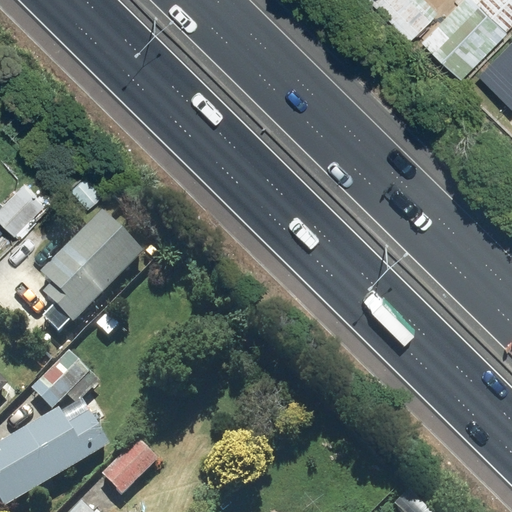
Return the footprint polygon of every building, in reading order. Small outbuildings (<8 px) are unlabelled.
[(497,36),(511,21),(511,0),(473,0),(467,7),(497,36)] [(511,30),(475,69),(509,101),(511,98),(511,30)] [(49,200),(28,180),(0,210),(0,212),(20,231),(49,200)] [(73,324),(76,327),(148,257),(106,215),(44,277),(55,288),(46,297),(58,309),(46,320),(61,336),(73,324)] [(74,354),(37,391),(57,411),(94,374),(74,354)] [(0,449),(0,498),(7,511),(9,511),(114,452),(94,417),(73,429),(64,413),(0,449)] [(108,476),(126,495),(162,460),(144,441),(108,476)]
